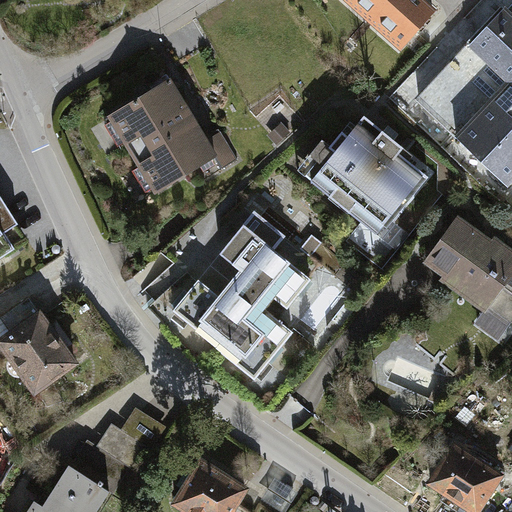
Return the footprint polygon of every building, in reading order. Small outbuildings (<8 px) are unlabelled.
[(430,13),(415,0),(349,0),(401,46),(430,13)] [(504,182),(508,186),(511,183),(511,182),(511,180),(511,15),(506,10),(496,20),(492,16),(477,31),(481,35),(420,100),(456,135),(455,136),(459,139),(460,138),(473,151),(472,152),(475,155),(476,154),(490,167),(489,168),(492,171),(493,170),(505,182),(504,182)] [(207,144),(170,81),(114,114),(129,139),(126,142),(140,166),(144,164),(159,189),(214,157),(222,169),(238,160),(223,135),(207,144)] [(263,116),(275,137),(297,124),(284,103),(263,116)] [(403,148),(364,116),(348,136),(342,131),(330,147),(335,152),(312,181),(331,197),(336,191),(354,205),(349,211),(376,233),(423,176),(427,179),(429,177),(399,153),(403,148)] [(0,258),(1,258),(0,255),(0,248),(20,236),(14,226),(18,224),(0,195),(0,258)] [(223,352),(255,378),(293,332),(261,306),(249,321),(245,318),(267,291),(288,307),(311,279),(274,249),(285,236),(254,212),(221,254),(241,270),(220,297),(199,281),(175,310),(225,350),(223,352)] [(458,219),(427,261),(488,305),(511,322),(511,321),(511,252),(503,246),(499,240),(494,245),(458,219)] [(312,236),(302,248),(336,276),(346,263),(312,236)] [(365,278),(346,263),(336,276),(355,291),(365,278)] [(2,340),(0,340),(0,342),(11,357),(8,361),(7,365),(8,369),(10,372),(13,375),(16,376),(20,376),(23,375),(35,391),(75,362),(65,349),(49,326),(29,297),(1,317),(12,332),(2,340)] [(498,341),(511,322),(488,305),(474,323),(498,341)] [(0,317),(0,337),(2,340),(12,332),(1,317),(0,317)] [(57,321),(49,326),(65,349),(73,343),(57,321)] [(136,407),(121,430),(145,445),(152,449),(166,427),(136,407)] [(117,427),(103,449),(121,461),(130,467),(145,445),(121,430),(117,427)] [(93,443),(77,469),(104,487),(121,461),(103,449),(93,443)] [(455,446),(431,482),(446,492),(441,500),(459,511),(476,511),(500,475),(455,446)] [(231,511),(236,504),(246,489),(202,461),(195,473),(188,469),(178,485),(184,489),(176,502),(191,511),(231,511)] [(77,469),(69,464),(42,506),(51,511),(95,511),(109,490),(104,487),(77,469)] [(286,511),(299,492),(276,477),(261,499),(281,511),(286,511)] [(51,511),(42,506),(34,501),(26,511),(51,511)]
